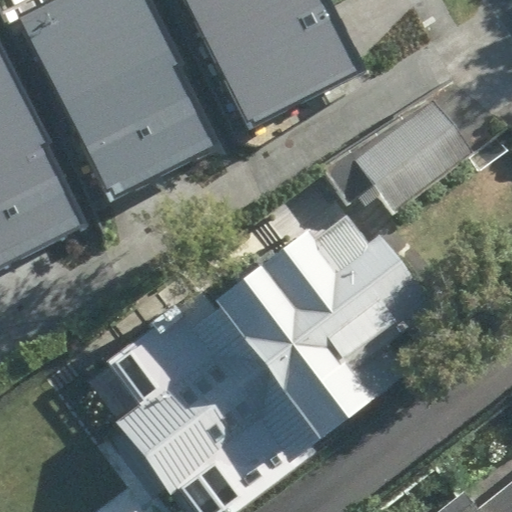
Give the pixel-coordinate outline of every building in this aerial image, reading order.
[(136,0),(42,0),(6,19),(101,199),(211,142),(136,0)] [(178,0),(243,128),(368,66),(334,0),(178,0)] [(0,50),(0,261),(87,216),(0,50)] [(430,94),(358,152),(407,213),(479,155),(430,94)] [(323,205),(86,372),(184,511),(227,511),(476,337),(400,230),(386,240),(363,208),(338,226),(323,205)] [(511,511),(511,476),(465,511),(511,511)]
